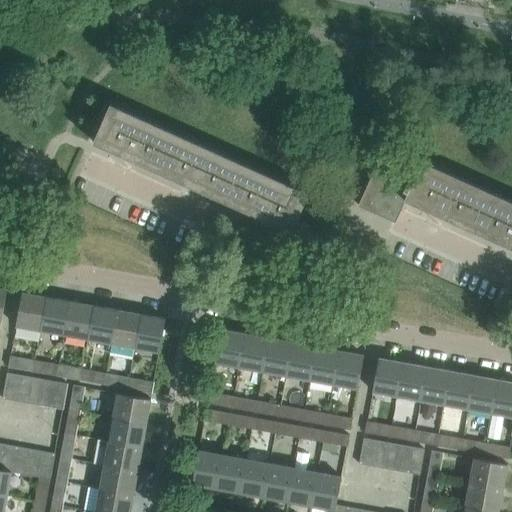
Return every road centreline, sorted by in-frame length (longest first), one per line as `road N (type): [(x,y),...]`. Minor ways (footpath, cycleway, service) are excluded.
road 1 (residential): [(255,305),(511,351)]
road 2 (residential): [(0,260),(255,305)]
road 3 (residential): [(255,305),(265,243),(90,162)]
